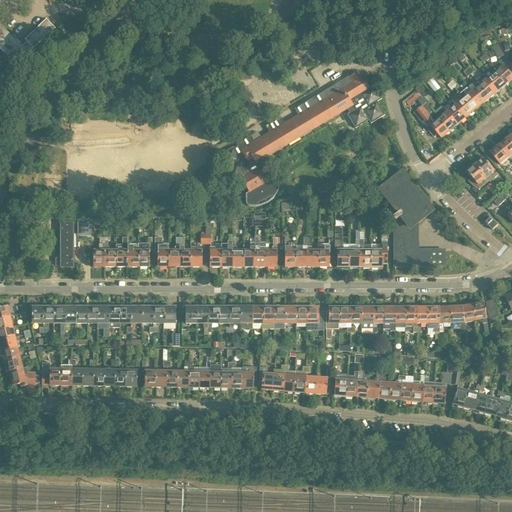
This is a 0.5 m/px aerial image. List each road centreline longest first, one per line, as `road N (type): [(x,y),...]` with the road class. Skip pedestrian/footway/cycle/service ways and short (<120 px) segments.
road 1 (tertiary): [(511,268),(468,284),(0,289)]
road 2 (tertiary): [(0,408),(285,411),(441,421),(511,440)]
road 3 (tertiary): [(0,175),(64,78),(121,20)]
road 4 (residential): [(121,20),(142,34),(180,41),(255,37),(277,30),(287,0)]
road 5 (residential): [(428,176),(394,102),(386,0)]
